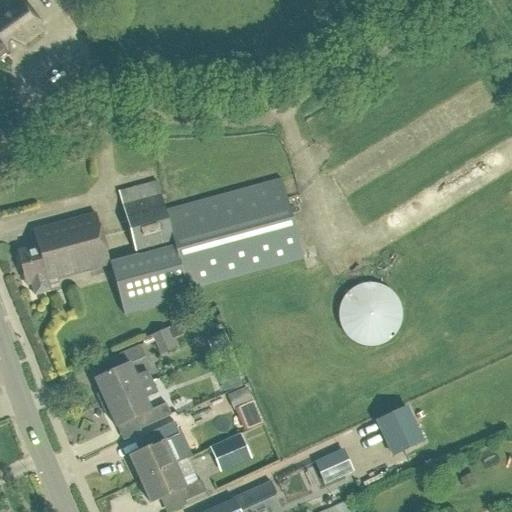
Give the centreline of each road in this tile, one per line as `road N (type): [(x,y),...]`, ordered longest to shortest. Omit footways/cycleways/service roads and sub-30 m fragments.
road 1 (unclassified): [(453,0),(272,104),(109,114),(0,145)]
road 2 (secondary): [(65,511),(0,342)]
